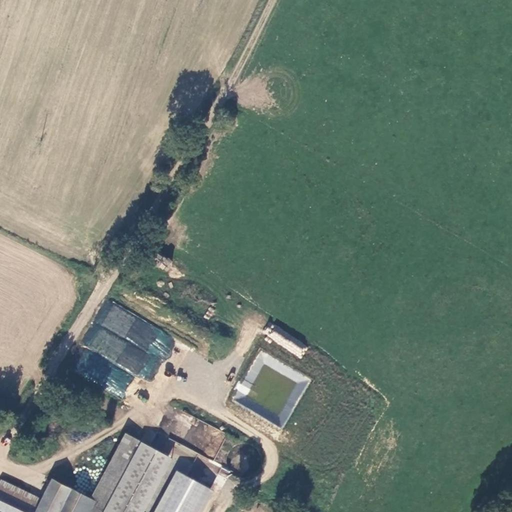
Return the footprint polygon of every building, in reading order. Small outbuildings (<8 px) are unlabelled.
[(123,398),(135,374),(152,383),(176,336),(105,300),(69,370),(123,398)] [(300,359),(308,348),(273,322),(264,334),(300,359)] [(247,395),(250,388),(241,384),(238,391),(247,395)] [(91,500),(107,509),(142,444),(127,436),(91,500)] [(169,456),(175,444),(160,437),(154,449),(169,456)] [(142,511),(171,460),(142,444),(107,509),(104,511),(142,511)] [(178,471),(155,511),(200,511),(213,490),(178,471)] [(4,479),(0,486),(0,489),(38,510),(43,500),(4,479)] [(91,500),(55,480),(43,500),(38,510),(0,489),(0,507),(8,511),(104,511),(107,509),(91,500)]
